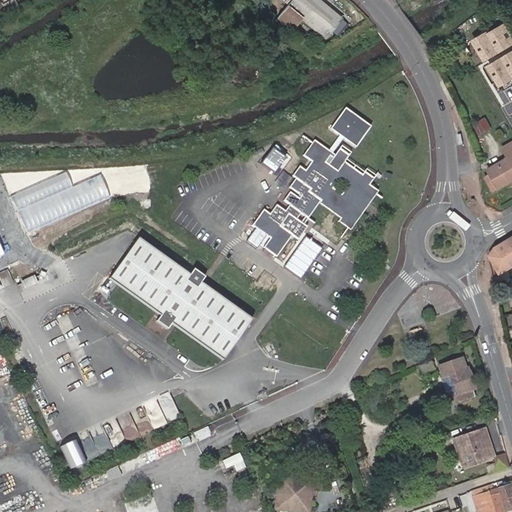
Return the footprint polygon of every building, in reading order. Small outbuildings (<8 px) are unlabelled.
[(339,19),(316,0),(290,0),(285,7),(276,18),(287,27),(291,21),(296,25),(301,19),(324,38),(339,19)] [(511,25),(508,19),(473,39),(485,60),(511,45),(511,25)] [(511,49),(486,64),(499,87),(511,79),(511,49)] [(481,135),(492,128),(486,118),(475,124),(481,135)] [(311,138),(314,140),(329,151),(325,158),(327,160),(333,151),(313,136),(311,138)] [(302,151),(305,153),(314,140),(311,138),(302,151)] [(298,176),(292,186),(300,191),(298,193),(290,188),(283,198),(291,204),(287,210),(276,202),(270,211),(263,206),(252,223),(270,235),(264,245),(278,255),(294,233),(299,237),(308,224),(305,221),(302,220),(298,216),(296,215),(300,209),(302,211),(306,214),(319,196),(342,213),(341,216),(350,222),(362,205),(359,203),(363,196),(367,198),(373,189),(366,185),(368,181),(373,174),(362,167),(361,170),(344,158),(349,151),(338,144),(333,151),(327,160),(325,158),(329,151),(314,140),(305,153),(311,158),(305,167),(301,164),(294,173),(298,176)] [(511,142),(504,148),(510,157),(488,170),(490,174),(485,177),(494,193),(511,182),(511,142)] [(291,172),(294,173),(301,164),(298,162),(291,172)] [(287,182),(292,186),(298,176),(294,173),(287,182)] [(378,187),(368,181),(366,185),(373,189),(376,190),(378,187)] [(376,190),(373,189),(367,198),(363,196),(359,203),(362,205),(350,222),(348,225),(351,227),(376,190)] [(306,214),(309,216),(320,202),(341,216),(342,213),(319,196),(306,214)] [(348,225),(350,222),(341,216),(338,219),(348,225)] [(226,358),(255,317),(205,283),(202,281),(206,276),(194,267),(190,273),(139,237),(110,277),(162,313),(158,318),(170,326),(174,321),(226,358)] [(511,238),(496,248),(490,257),(501,274),(511,267),(511,238)] [(39,291),(32,275),(23,279),(30,295),(39,291)] [(448,375),(452,387),(457,401),(472,396),(470,388),(472,388),(465,368),(463,369),(459,359),(437,366),(441,378),(448,375)] [(418,375),(432,369),(430,361),(415,367),(418,375)] [(445,389),(452,387),(448,375),(441,378),(445,389)] [(154,426),(168,424),(166,412),(152,414),(154,426)] [(206,427),(193,433),(195,439),(209,433),(206,427)] [(453,438),(463,467),(495,456),(485,428),(453,438)] [(66,445),(74,468),(89,463),(81,440),(66,445)] [(237,452),(230,455),(238,472),(245,469),(237,452)] [(279,480),(275,509),(299,511),(308,511),(312,484),(279,480)] [(511,499),(507,486),(470,499),(474,511),(503,511),(511,509),(511,499)]
